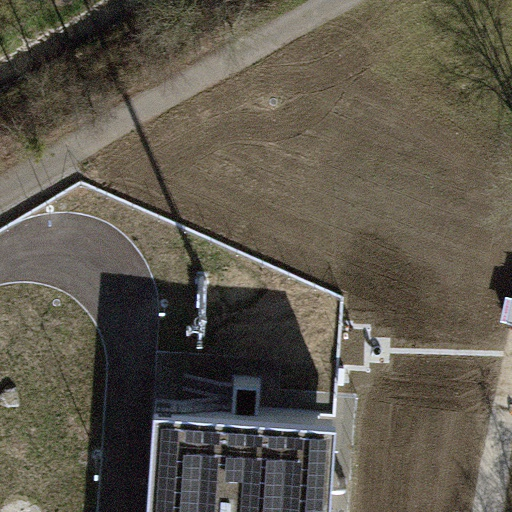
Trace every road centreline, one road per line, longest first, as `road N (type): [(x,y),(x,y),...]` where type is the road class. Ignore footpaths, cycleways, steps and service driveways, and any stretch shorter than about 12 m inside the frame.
road 1 (track): [(0,194),(339,0)]
road 2 (track): [(511,390),(490,511)]
